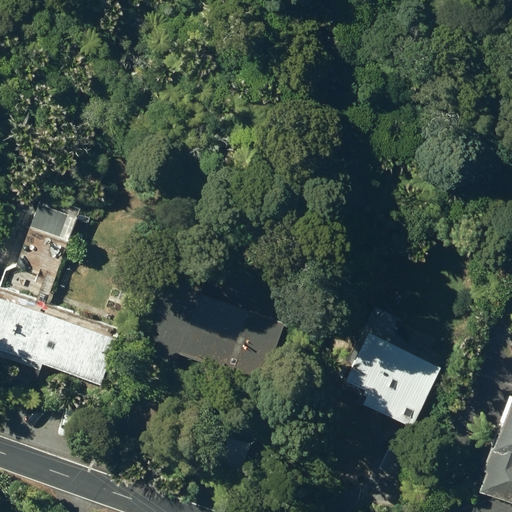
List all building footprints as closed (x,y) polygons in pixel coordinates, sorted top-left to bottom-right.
[(37,269),(51,274),(73,215),(37,202),(27,226),(30,227),(16,267),(35,274),(37,269)] [(140,338),(258,383),(281,322),(198,291),(202,281),(166,268),(140,338)] [(0,296),(0,346),(98,383),(114,338),(0,296)] [(361,401),(410,425),(439,366),(367,330),(344,378),(367,390),(361,401)] [(511,404),(487,469),(479,490),(511,502),(511,404)]
